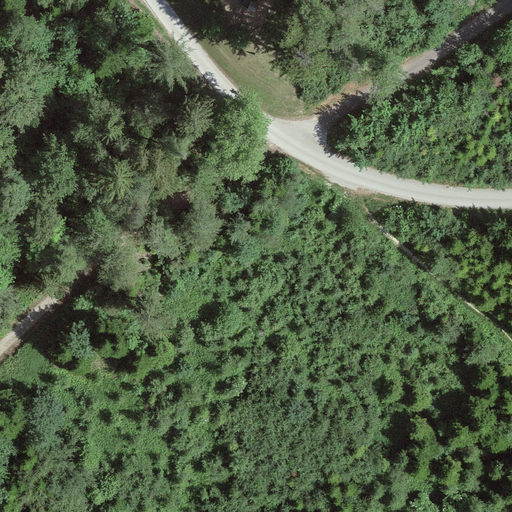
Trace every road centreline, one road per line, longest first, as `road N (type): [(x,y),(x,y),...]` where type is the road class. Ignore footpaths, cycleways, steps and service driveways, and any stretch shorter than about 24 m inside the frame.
road 1 (track): [(511,1),(122,242),(0,348)]
road 2 (unclassified): [(157,0),(212,73),(302,150),(377,181),(511,199)]
